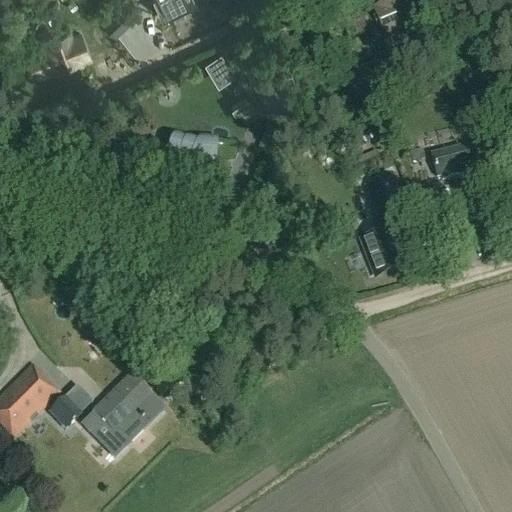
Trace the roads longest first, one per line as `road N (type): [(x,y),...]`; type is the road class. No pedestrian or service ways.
road 1 (unclassified): [(342,315),(245,260),(0,197)]
road 2 (unclassified): [(0,142),(281,0)]
road 3 (unclassified): [(473,511),(387,363),(342,315)]
road 4 (unclassified): [(511,264),(342,315)]
